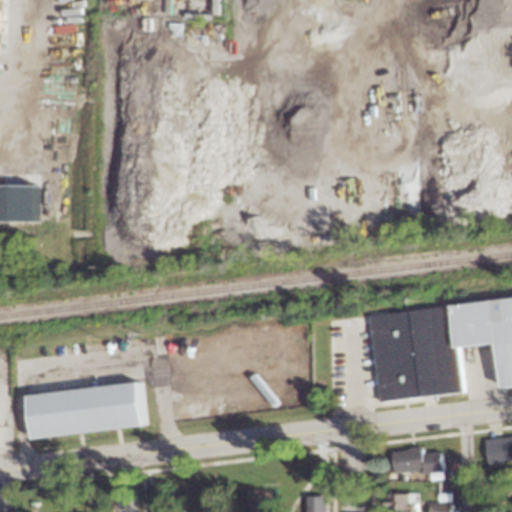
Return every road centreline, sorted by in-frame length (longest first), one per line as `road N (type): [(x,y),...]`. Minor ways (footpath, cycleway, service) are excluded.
road 1 (residential): [(511,409),(0,471)]
road 2 (residential): [(351,341),(351,511)]
